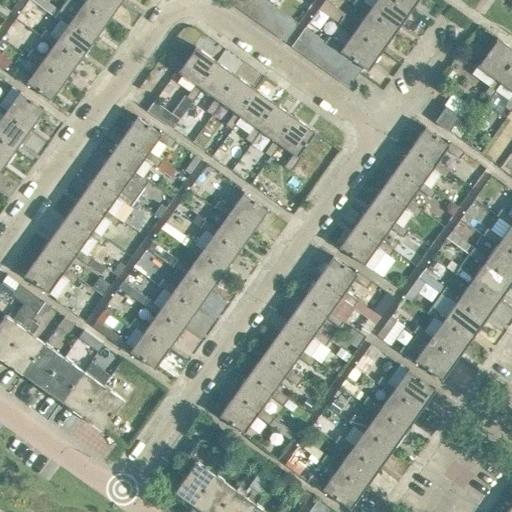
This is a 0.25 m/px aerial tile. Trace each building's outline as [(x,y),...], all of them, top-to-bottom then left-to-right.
[(31,0),(55,17),(59,10),(44,0),(31,0)] [(109,20),(84,3),(81,6),(72,0),(66,0),(60,9),(59,10),(55,17),(59,20),(67,26),(70,22),(95,40),(109,20)] [(72,0),(81,6),(84,3),(109,20),(123,1),(121,0),(72,0)] [(247,14),(257,0),(242,0),(238,7),(247,14)] [(257,21),(269,5),(262,0),(257,0),(247,14),(257,21)] [(319,9),(338,23),(343,16),(345,13),(326,0),(325,0),(324,3),(319,9)] [(396,0),(376,0),(372,6),(362,0),(354,0),(352,3),(366,14),(369,10),(397,30),(411,10),(396,0)] [(396,0),(411,10),(418,0),(396,0)] [(266,27),(278,11),(269,5),(257,21),(266,27)] [(369,10),(366,14),(358,26),(343,16),(338,23),(353,33),(355,30),(383,50),(397,30),(369,10)] [(275,34),(287,18),(278,11),(266,27),(275,34)] [(286,41),(297,25),(287,18),(275,34),(286,41)] [(81,59),(95,40),(70,22),(67,26),(59,20),(51,32),(46,29),(41,36),(53,45),(56,42),(81,59)] [(301,52),(312,36),(303,29),(292,46),(301,52)] [(368,71),(383,50),(355,30),(353,33),(343,47),(328,37),(323,43),(323,44),(331,50),(337,54),(339,50),(343,53),(353,60),(363,67),(368,71)] [(311,59),(322,43),(312,36),(301,52),(311,59)] [(499,80),(511,61),(511,47),(497,37),(497,38),(472,73),(489,86),(485,93),(492,98),(497,91),(502,83),(499,80)] [(56,42),(53,45),(44,58),(32,48),(27,56),(39,65),(42,61),(67,79),(81,59),(56,42)] [(320,66),(331,50),(323,44),(323,43),(322,43),(311,59),(320,66)] [(199,86),(217,61),(196,46),(178,71),(196,83),(187,96),(194,101),(203,89),(199,86)] [(329,73),(343,53),(339,50),(337,54),(331,50),(320,66),(329,73)] [(339,80),(353,60),(343,53),(329,73),(339,80)] [(349,86),(359,72),(363,67),(353,60),(339,80),(349,86)] [(42,61),(39,65),(31,77),(18,68),(13,75),(26,85),(28,83),(51,100),(67,79),(42,61)] [(219,100),(236,75),(217,61),(199,86),(203,89),(215,97),(206,110),(213,115),(222,102),(219,100)] [(511,61),(499,80),(502,83),(497,91),(509,100),(504,106),(511,112),(511,110),(511,61)] [(238,114),(256,89),(236,75),(219,100),(222,102),(235,111),(226,124),(233,129),(236,124),(242,116),(238,114)] [(45,109),(13,85),(0,103),(0,102),(0,113),(3,116),(5,112),(30,130),(45,109)] [(258,128),(276,103),(256,89),(238,114),(242,116),(236,124),(249,133),(245,138),(252,143),(261,130),(258,128)] [(173,129),(194,101),(187,96),(185,95),(172,114),(155,101),(148,111),(173,129)] [(277,142),(295,117),(276,103),(258,128),(261,130),(274,139),(265,152),(272,157),(281,144),(277,142)] [(460,116),(458,114),(446,106),(435,121),(449,131),(460,116)] [(30,130),(5,112),(3,116),(0,113),(0,137),(16,149),(30,130)] [(138,116),(123,137),(147,155),(150,151),(159,139),(171,148),(177,141),(163,131),(162,132),(138,116)] [(316,132),(295,117),(277,142),(281,144),(293,153),(284,166),(291,171),(301,157),(299,156),(316,132)] [(425,127),(410,148),(435,165),(438,162),(446,150),(459,159),(464,151),(451,142),(449,143),(425,127)] [(16,149),(0,137),(0,167),(2,169),(16,149)] [(163,160),(150,151),(147,155),(123,137),(109,156),(133,174),(136,171),(144,176),(153,164),(158,167),(163,160)] [(450,171),(438,162),(435,165),(410,148),(396,167),(421,185),(424,181),(432,187),(440,175),(445,178),(450,171)] [(149,180),(144,176),(136,171),(133,174),(109,156),(95,176),(120,194),(122,190),(135,199),(144,187),(149,180)] [(432,187),(424,181),(421,185),(396,167),(382,187),(407,205),(410,201),(419,189),(431,198),(436,191),(432,187)] [(135,199),(122,190),(120,194),(95,176),(81,195),(106,213),(108,210),(116,215),(125,203),(130,206),(135,199)] [(422,210),(410,201),(407,205),(382,187),(368,206),(393,224),(396,220),(404,226),(412,214),(417,217),(422,210)] [(269,209),(244,192),(231,209),(219,200),(214,207),(226,216),(229,213),(254,230),(269,209)] [(121,219),(116,215),(108,210),(106,213),(81,195),(67,215),(92,233),(94,229),(102,235),(111,222),(116,226),(121,219)] [(393,224),(368,206),(355,226),(379,244),(382,240),(391,228),(403,237),(408,230),(404,226),(396,220),(393,224)] [(511,206),(508,212),(501,207),(496,214),(499,216),(511,225),(511,223),(511,206)] [(254,230),(229,213),(226,216),(218,229),(205,220),(200,227),(205,230),(212,236),(215,232),(240,250),(254,230)] [(107,238),(102,235),(94,229),(92,233),(67,215),(53,235),(78,252),(80,249),(88,254),(97,242),(102,245),(107,238)] [(499,216),(490,229),(502,237),(511,225),(499,216)] [(511,223),(511,225),(502,237),(490,229),(487,227),(482,234),(497,244),(499,241),(511,249),(511,223)] [(395,249),(382,240),(379,244),(355,226),(339,247),(372,270),(385,253),(389,256),(395,249)] [(240,250),(215,232),(212,236),(205,230),(196,243),(191,239),(186,246),(198,255),(201,252),(226,270),(240,250)] [(447,238),(468,254),(473,246),(452,231),(447,238)] [(78,252),(53,235),(39,254),(64,272),(66,268),(75,256),(88,265),(93,258),(88,254),(80,249),(78,252)] [(147,248),(172,266),(177,259),(152,241),(152,242),(147,248)] [(511,249),(499,241),(497,244),(488,257),(473,246),(468,254),(483,264),(485,260),(511,279),(511,249)] [(212,289),(226,270),(201,252),(198,255),(190,268),(177,259),(172,266),(184,275),(187,271),(212,289)] [(79,277),(66,268),(64,272),(39,254),(24,275),(56,299),(69,281),(74,284),(79,277)] [(333,256),(318,277),(343,295),(346,291),(354,279),(367,288),(372,281),(358,271),(357,273),(333,256)] [(106,267),(93,258),(88,265),(101,274),(106,267)] [(511,279),(485,260),(483,264),(474,276),(459,266),(454,273),(469,284),(471,280),(499,300),(511,282),(511,279)] [(419,277),(425,281),(436,289),(440,282),(424,270),(419,277)] [(212,289),(187,271),(184,275),(176,287),(163,278),(158,285),(163,289),(171,294),(173,291),(198,309),(212,289)] [(9,275),(0,287),(0,299),(5,303),(12,294),(20,283),(9,275)] [(92,287),(103,295),(111,284),(100,276),(92,287)] [(343,295),(318,277),(304,296),(329,314),(332,311),(340,298),(353,307),(358,300),(346,291),(343,295)] [(411,301),(425,281),(419,277),(405,297),(411,301)] [(119,287),(144,305),(149,298),(125,280),(123,282),(119,287)] [(457,300),(486,320),(499,300),(471,280),(469,284),(460,296),(445,286),(441,292),(440,293),(447,298),(455,303),(457,300)] [(37,312),(45,301),(20,283),(12,294),(24,303),(37,312)] [(184,328),(198,309),(173,291),(171,294),(163,289),(154,301),(149,298),(144,305),(157,314),(159,310),(184,328)] [(344,320),(332,311),(329,314),(304,296),(290,316),(315,334),(318,330),(326,318),(339,327),(344,320)] [(455,303),(447,298),(438,310),(431,305),(426,312),(433,317),(441,323),(444,319),(472,339),(486,320),(457,300),(455,303)] [(358,300),(353,307),(353,308),(375,324),(381,316),(361,302),(358,300)] [(51,306),(48,303),(45,301),(37,312),(37,313),(41,316),(45,311),(48,310),(51,306)] [(31,320),(37,313),(37,312),(24,303),(12,319),(4,314),(4,315),(5,316),(0,321),(0,356),(3,359),(25,329),(31,320)] [(184,328),(159,310),(157,314),(148,326),(135,317),(130,324),(135,328),(143,333),(145,330),(170,348),(184,328)] [(58,326),(67,333),(74,323),(65,316),(58,326)] [(315,334),(290,316),(276,335),(301,353),(304,350),(312,355),(320,343),(325,346),(330,339),(318,330),(315,334)] [(377,335),(383,340),(396,321),(390,317),(377,335)] [(441,323),(433,317),(424,329),(417,325),(412,332),(416,335),(427,342),(430,339),(458,359),(472,339),(444,319),(441,323)] [(170,348),(145,330),(143,333),(135,328),(126,340),(121,337),(116,344),(130,354),(131,352),(155,369),(170,348)] [(23,373),(44,342),(25,329),(3,359),(23,373)] [(84,329),(78,338),(98,352),(104,344),(84,329)] [(316,359),(312,355),(304,350),(301,353),(276,335),(262,355),(287,373),(290,369),(299,357),(311,366),(316,359)] [(427,342),(416,335),(407,347),(404,344),(398,351),(414,362),(415,361),(442,380),(458,359),(430,339),(427,342)] [(43,387),(65,357),(44,342),(23,373),(43,387)] [(363,354),(354,367),(362,372),(366,375),(375,362),(363,354)] [(302,378),(290,369),(287,373),(262,355),(248,375),(273,392),(276,389),(285,376),(297,385),(302,378)] [(63,401),(85,371),(65,357),(43,387),(63,401)] [(437,388),(401,363),(388,380),(381,376),(376,382),(376,383),(391,393),(393,390),(421,410),(437,388)] [(83,416),(105,385),(85,371),(63,401),(83,416)] [(289,398),(276,389),(273,392),(248,375),(235,394),(259,412),(262,408),(271,396),(283,405),(289,398)] [(125,400),(109,388),(105,385),(83,416),(103,430),(104,429),(103,428),(123,400),(124,401),(125,400)] [(393,390),(391,393),(382,406),(367,395),(362,402),(377,413),(379,409),(407,429),(421,410),(393,390)] [(275,417),(262,408),(259,412),(235,394),(219,415),(221,417),(222,416),(245,432),(257,415),(269,424),(275,417)] [(335,400),(330,408),(339,414),(344,406),(335,400)] [(379,409),(377,413),(368,425),(353,415),(348,422),(363,432),(365,429),(394,449),(407,429),(379,409)] [(279,421),(275,428),(289,438),(290,439),(295,432),(294,431),(279,421)] [(365,429),(363,432),(354,445),(339,434),(334,441),(349,452),(352,448),(380,468),(394,449),(365,429)] [(225,444),(234,447),(238,441),(230,436),(225,444)] [(303,439),(299,445),(314,457),(320,461),(325,454),(303,439)] [(194,505),(216,474),(208,469),(221,450),(200,442),(190,456),(189,455),(177,472),(178,472),(179,472),(185,476),(175,490),(174,489),(174,490),(194,505)] [(298,476),(312,455),(299,445),(284,466),(298,476)] [(352,448),(349,452),(340,464),(326,454),(325,454),(320,461),(335,471),(338,468),(366,488),(380,468),(352,448)] [(338,468),(335,471),(326,484),(312,473),(307,480),(322,492),(323,490),(351,509),(366,488),(338,468)] [(285,476),(278,471),(269,484),(276,489),(285,476)] [(203,511),(218,511),(236,489),(216,474),(194,505),(203,511)] [(297,485),(292,492),(306,501),(311,494),(297,485)] [(249,511),(256,503),(236,489),(218,511),(249,511)] [(268,511),(256,503),(249,511),(268,511)] [(326,511),(315,503),(308,511),(326,511)]
